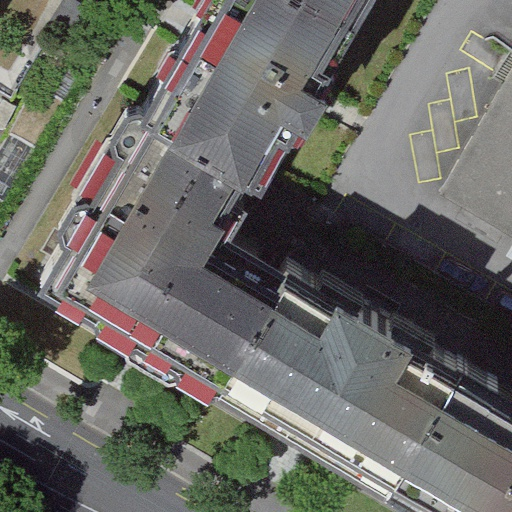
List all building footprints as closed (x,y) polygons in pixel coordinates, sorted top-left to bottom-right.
[(199,0),(119,137),(247,209),(345,42),(269,0),(199,0)] [(269,0),(345,42),(370,0),(269,0)] [(511,87),(444,203),(511,242),(511,87)] [(223,387),(292,261),(236,228),(247,209),(119,137),(36,278),(223,387)] [(469,364),(292,261),(223,387),(397,489),(469,364)] [(511,511),(511,389),(469,364),(397,489),(436,511),(511,511)]
